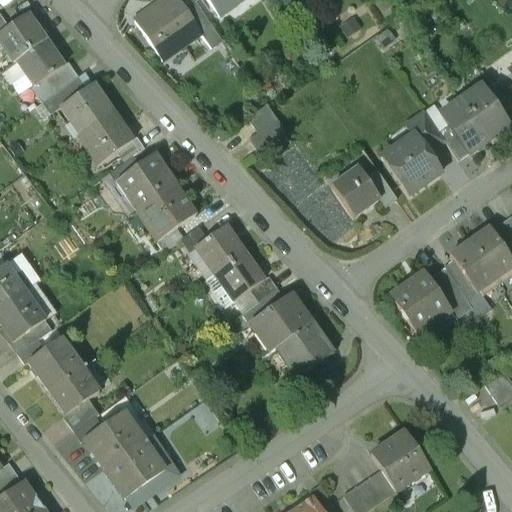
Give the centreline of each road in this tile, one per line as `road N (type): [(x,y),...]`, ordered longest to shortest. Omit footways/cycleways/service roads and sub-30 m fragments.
road 1 (residential): [(333,289),(78,19)]
road 2 (residential): [(406,371),(188,511)]
road 3 (residential): [(333,289),(511,169)]
road 4 (residential): [(511,492),(406,371)]
road 5 (residential): [(0,404),(86,511)]
